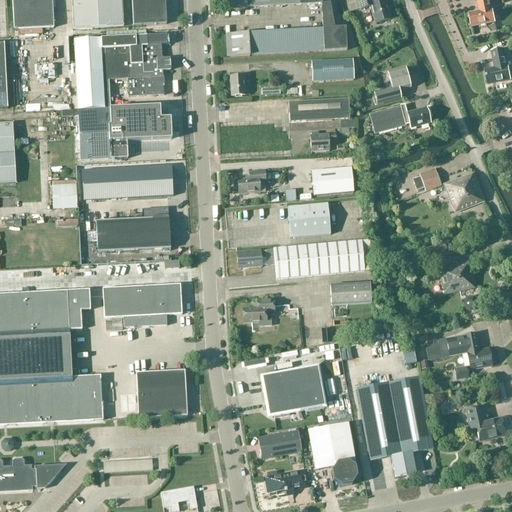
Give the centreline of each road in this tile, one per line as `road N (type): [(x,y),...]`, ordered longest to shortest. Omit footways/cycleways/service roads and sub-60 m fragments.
road 1 (unclassified): [(241,511),(211,322),(194,0)]
road 2 (residential): [(511,248),(414,18)]
road 3 (unknown): [(374,511),(351,378),(358,369),(398,364)]
